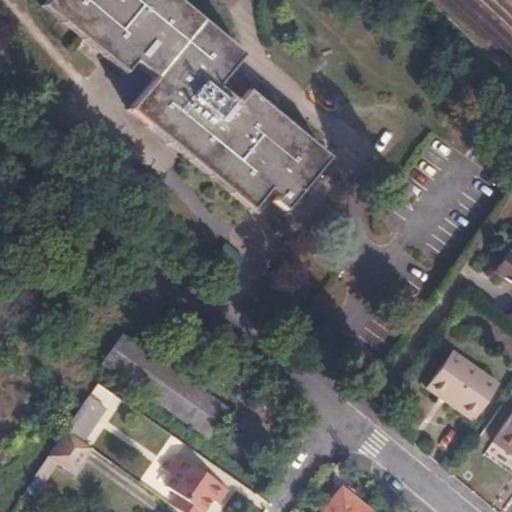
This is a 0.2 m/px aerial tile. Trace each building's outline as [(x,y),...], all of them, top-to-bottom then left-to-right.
[(293,213),(331,166),(226,81),(242,61),(164,0),(52,0),(39,16),(142,100),(128,118),(271,233),(289,210),(293,213)] [(349,180),(331,166),(293,213),(300,218),(298,222),(309,230),(349,180)] [(511,256),(511,257),(504,251),(491,272),(511,286),(511,256)] [(210,433),(229,406),(124,332),(105,360),(210,433)] [(444,390),(456,371),(444,363),(431,381),(444,390)] [(491,395),(456,371),(444,390),(431,381),(419,400),(467,432),(491,395)] [(70,423),(83,403),(69,394),(56,413),(70,423)] [(104,409),(88,397),(83,403),(70,423),(65,430),(82,442),(104,409)] [(511,457),(511,418),(494,445),(511,457)] [(90,448),(82,442),(65,430),(34,476),(40,481),(56,461),(73,473),(90,448)] [(174,508),(179,511),(200,511),(212,495),(217,498),(223,489),(183,461),(166,486),(182,497),(174,508)] [(323,511),(365,511),(341,491),(323,511)]
